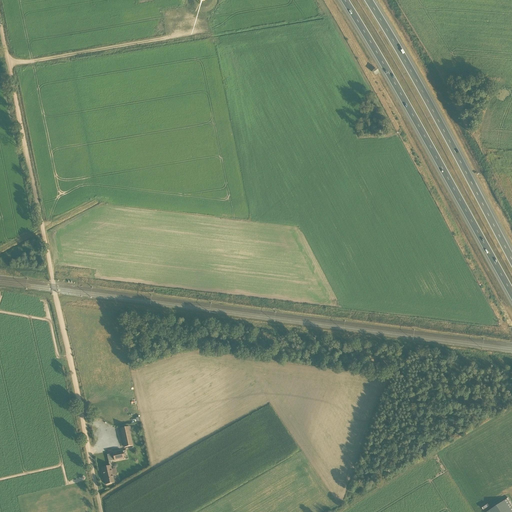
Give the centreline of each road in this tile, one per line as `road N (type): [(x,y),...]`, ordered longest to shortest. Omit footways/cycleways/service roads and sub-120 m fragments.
road 1 (motorway): [(343,0),(511,295)]
road 2 (track): [(90,458),(26,153)]
road 3 (motorway): [(511,257),(367,0)]
road 4 (track): [(318,0),(392,130)]
road 5 (track): [(0,23),(26,153)]
